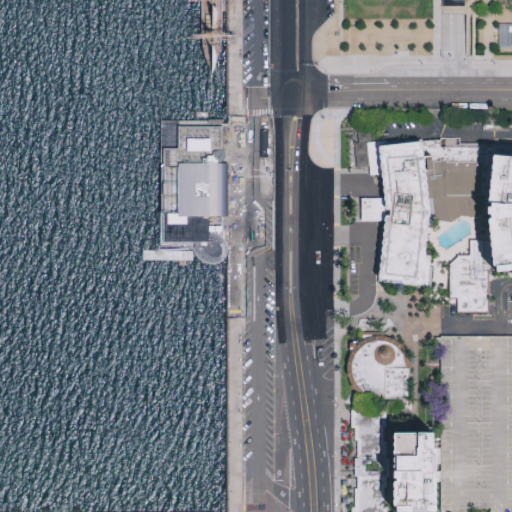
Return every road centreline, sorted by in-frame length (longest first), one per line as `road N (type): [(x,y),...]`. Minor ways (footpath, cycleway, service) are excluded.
road 1 (primary): [(323,511),(300,322),(303,99)]
road 2 (primary): [(279,100),(282,326),(303,511)]
road 3 (secondary): [(303,99),(511,99)]
road 4 (secondary): [(511,84),(368,84)]
